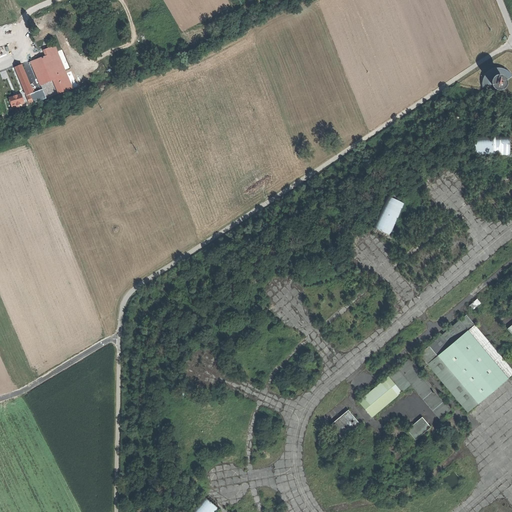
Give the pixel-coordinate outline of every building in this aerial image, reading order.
[(81,84),(64,41),(46,49),(48,55),(40,59),(15,68),(29,104),(81,84)] [(25,104),(22,95),(9,99),(12,108),(25,104)] [(510,154),(509,136),(473,138),(474,155),(510,154)] [(404,203),(388,196),(373,228),(389,235),(404,203)] [(429,346),(438,356),(468,331),(475,325),(467,315),(429,346)] [(468,331),(508,378),(511,375),(511,368),(475,325),(468,331)] [(478,404),(508,378),(468,331),(438,356),(478,404)] [(438,356),(429,346),(419,354),(428,364),(438,356)] [(468,412),(478,404),(438,356),(428,364),(468,412)] [(411,384),(440,419),(452,409),(410,358),(389,376),(402,392),(411,384)] [(372,417),(402,392),(389,376),(359,401),(372,417)] [(342,440),(361,424),(348,410),(330,426),(342,440)] [(431,427),(422,417),(407,430),(416,440),(431,427)] [(212,511),(216,508),(202,497),(190,511),(212,511)]
